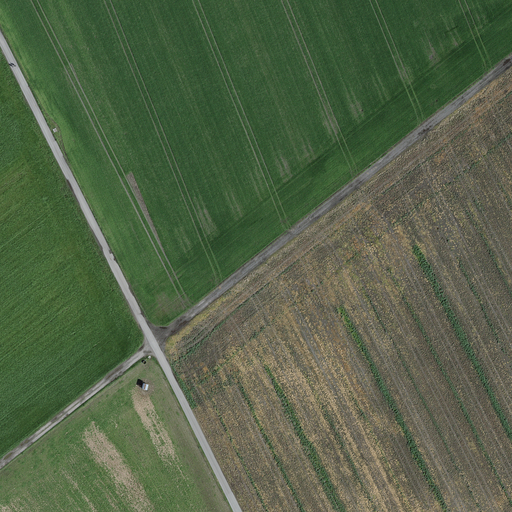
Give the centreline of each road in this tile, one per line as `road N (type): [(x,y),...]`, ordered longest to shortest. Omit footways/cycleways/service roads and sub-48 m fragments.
road 1 (track): [(511,61),(0,465)]
road 2 (unclassified): [(236,511),(0,37)]
